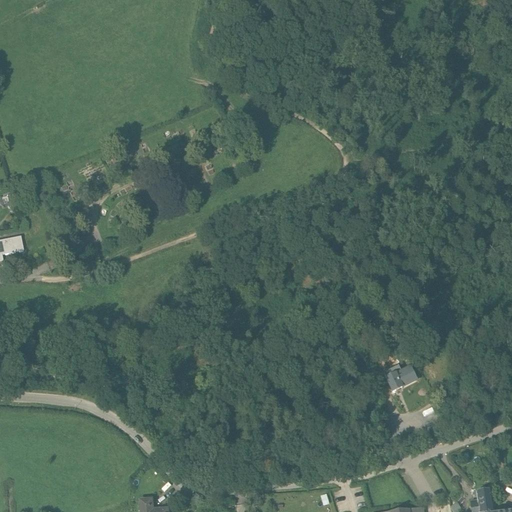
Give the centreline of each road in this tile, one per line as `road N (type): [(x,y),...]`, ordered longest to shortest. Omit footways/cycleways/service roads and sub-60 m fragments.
road 1 (track): [(27,280),(82,277),(283,212),(335,187),(343,164),(330,139),(208,46),(216,17),(234,0)]
road 2 (unclassified): [(0,396),(87,405),(125,426),(183,482),(214,490),(364,474),(511,426)]
road 3 (track): [(48,267),(95,246),(93,212),(105,195),(217,146)]
